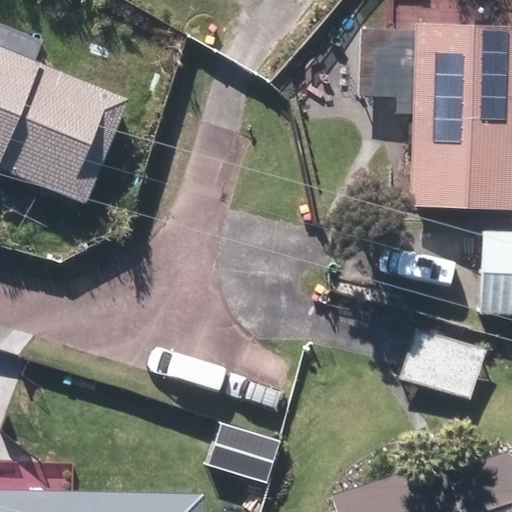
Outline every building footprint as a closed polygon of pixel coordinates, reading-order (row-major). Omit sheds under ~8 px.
[(511,213),(511,173),(511,37),(408,35),(404,210),(511,213)] [(117,105),(0,55),(0,176),(75,207),(117,105)] [(511,241),(481,240),(477,318),(511,320),(511,241)] [(403,328),(390,382),(465,401),(478,347),(403,328)] [(325,501),(328,511),(511,511),(511,501),(500,461),(434,481),(431,469),(325,501)] [(0,496),(0,511),(197,511),(198,500),(0,496)]
